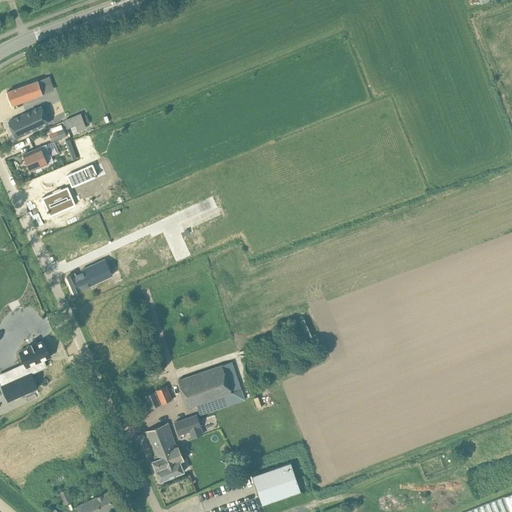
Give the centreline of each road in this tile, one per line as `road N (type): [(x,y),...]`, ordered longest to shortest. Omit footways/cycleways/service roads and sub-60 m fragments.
road 1 (residential): [(157,511),(0,167)]
road 2 (secondary): [(0,52),(132,0)]
